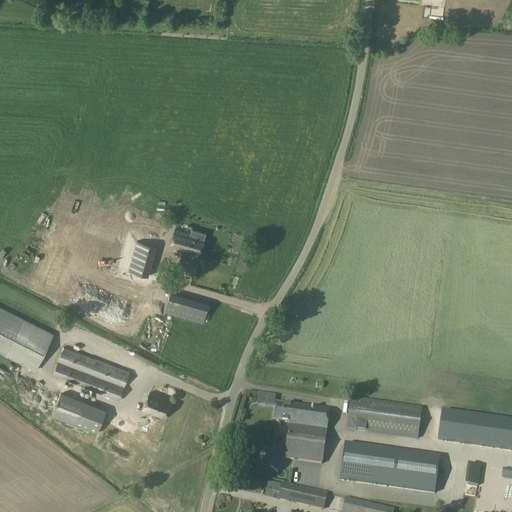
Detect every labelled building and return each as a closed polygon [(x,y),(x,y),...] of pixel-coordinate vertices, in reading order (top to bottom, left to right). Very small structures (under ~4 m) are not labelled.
[(133,218),(130,234),(155,239),(158,222),(133,218)] [(199,256),(205,234),(192,230),(190,234),(175,230),(170,248),(183,251),(199,256)] [(222,245),(234,253),(239,244),(228,237),(222,245)] [(118,255),(121,246),(99,239),(96,247),(103,249),(101,255),(112,258),(112,259),(116,260),(118,255)] [(117,262),(72,244),(66,258),(112,275),(117,262)] [(199,256),(183,251),(178,268),(194,272),(199,256)] [(52,267),(50,273),(57,275),(59,270),(52,267)] [(86,289),(74,289),(74,286),(69,286),(70,296),(86,296),(86,289)] [(170,293),(164,312),(174,315),(179,296),(170,293)] [(94,310),(133,314),(134,300),(95,297),(94,310)] [(53,334),(0,307),(0,352),(35,370),(53,334)] [(178,323),(176,331),(190,334),(192,326),(178,323)] [(130,373),(63,348),(52,375),(119,401),(130,373)] [(31,384),(42,380),(40,373),(29,377),(31,384)] [(0,381),(0,387),(5,391),(8,386),(0,381)] [(60,393),(51,417),(74,426),(83,401),(60,393)] [(143,411),(164,419),(171,401),(150,393),(143,411)] [(346,430),(378,434),(418,439),(422,408),(351,398),(346,430)] [(322,464),(329,410),(298,406),(297,407),(276,404),(273,421),(290,423),(285,459),(322,464)] [(511,419),(442,410),(438,440),(511,450),(511,419)] [(148,453),(157,429),(106,411),(101,425),(109,428),(106,436),(117,440),(112,456),(140,465),(145,452),(148,453)] [(398,451),(344,444),(339,480),(393,488),(398,451)] [(434,485),(444,485),(445,465),(434,464),(434,485)] [(449,466),(449,486),(459,486),(460,466),(449,466)] [(242,476),(240,487),(260,491),(263,481),(242,476)] [(466,476),(465,485),(477,487),(479,478),(466,476)] [(277,500),(324,510),(327,494),(281,483),(277,500)] [(400,493),(398,503),(405,505),(408,495),(400,493)] [(345,498),(344,502),(341,511),(393,511),(394,510),(345,498)]
